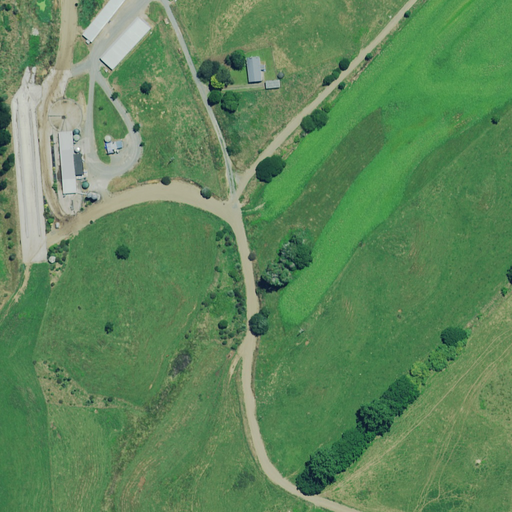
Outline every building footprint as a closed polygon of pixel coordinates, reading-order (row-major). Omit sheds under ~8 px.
[(126,0),(111,0),(83,35),(92,43),(126,0)] [(151,29),(138,18),(100,59),(113,70),(151,29)] [(261,82),(260,58),(247,59),(249,83),(261,82)] [(280,88),(280,81),(266,82),(267,89),(280,88)] [(74,155),(72,132),(59,133),(63,194),(77,193),(76,176),(83,175),(81,154),(74,155)] [(117,149),(116,143),(107,145),(109,154),(113,153),(112,150),(117,149)]
